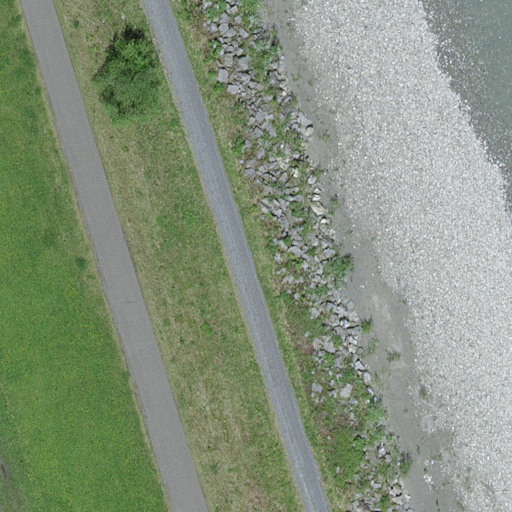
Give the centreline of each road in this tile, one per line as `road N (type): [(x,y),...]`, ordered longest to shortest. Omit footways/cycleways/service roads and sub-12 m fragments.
road 1 (track): [(324,511),(164,0)]
road 2 (track): [(34,0),(192,511)]
